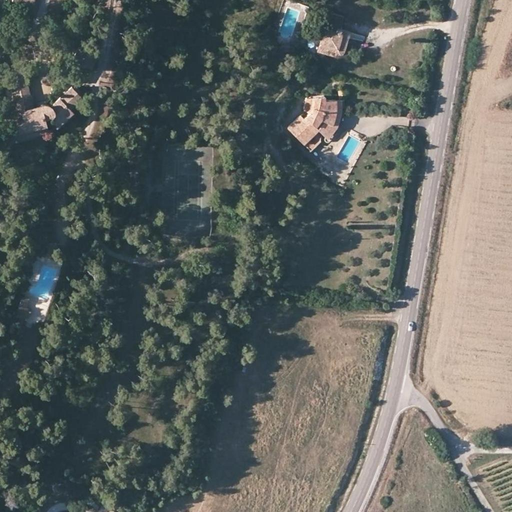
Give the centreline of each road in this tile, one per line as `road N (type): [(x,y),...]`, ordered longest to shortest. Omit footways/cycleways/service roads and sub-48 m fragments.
road 1 (tertiary): [(395,390),(462,0)]
road 2 (unclassified): [(395,390),(428,406),(489,511)]
road 3 (tertiary): [(350,511),(395,390)]
